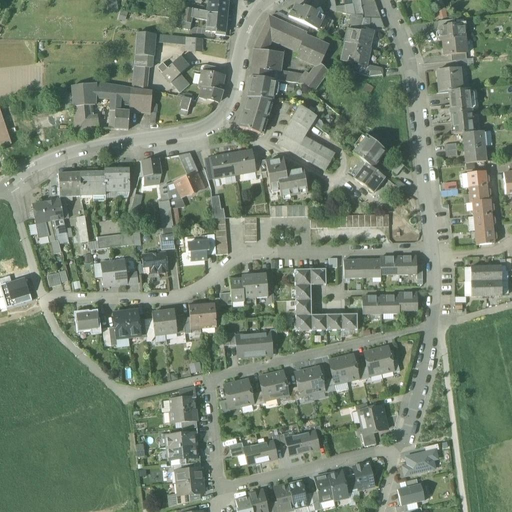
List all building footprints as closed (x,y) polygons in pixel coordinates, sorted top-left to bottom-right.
[(228,2),(219,0),(208,0),(207,9),(206,13),(207,13),(217,14),(227,15),(228,2)] [(334,0),(329,0),(328,0),(330,11),(337,12),(334,0)] [(360,0),(352,0),(355,16),(363,17),(360,0)] [(381,20),(373,0),(360,0),(363,17),(363,19),(364,19),(370,20),(381,20)] [(427,0),(425,0),(419,2),(424,19),(432,16),(427,0)] [(185,3),(177,2),(175,9),(174,19),(182,20),(184,9),(185,3)] [(203,7),(185,3),(184,9),(193,11),(206,13),(207,9),(203,9),(203,7)] [(444,6),(436,8),(439,20),(447,18),(444,6)] [(323,17),(304,8),(303,10),(296,7),(295,8),(292,13),(291,12),(288,18),(309,27),(317,31),(323,17)] [(184,9),(182,20),(182,23),(191,24),(192,19),(193,11),(184,9)] [(206,13),(193,11),(192,19),(207,21),(207,13),(206,13)] [(217,14),(207,13),(207,21),(206,32),(216,33),(217,14)] [(288,18),(278,13),(269,18),(306,34),(309,27),(288,18)] [(227,15),(217,14),(216,33),(225,34),(227,15)] [(355,16),(351,16),(349,29),(360,32),(363,21),(364,19),(363,19),(363,17),(355,16)] [(323,17),(317,31),(327,35),(334,22),(323,17)] [(306,34),(269,18),(261,36),(297,53),(305,36),(306,34)] [(170,19),(169,19),(168,27),(190,30),(191,24),(182,23),(182,20),(174,19),(170,19)] [(366,31),(369,32),(370,28),(370,20),(364,19),(363,21),(360,32),(365,33),(366,31)] [(381,20),(370,20),(370,28),(384,28),(381,20)] [(455,26),(439,28),(437,30),(438,32),(439,33),(440,42),(443,42),(443,41),(464,39),(463,26),(455,26)] [(349,29),(348,29),(344,43),(345,43),(357,46),(360,32),(349,29)] [(365,33),(360,32),(357,46),(369,49),(369,48),(373,32),(369,32),(366,31),(365,33)] [(153,35),(137,34),(135,56),(152,58),(153,41),(153,35)] [(186,38),(153,35),(153,41),(167,42),(167,44),(186,45),(186,38)] [(305,36),(297,53),(295,57),(297,59),(316,67),(319,68),(320,66),(329,47),(305,36)] [(196,39),(186,38),(186,45),(185,52),(195,53),(196,39)] [(464,39),(443,41),(443,42),(444,56),(451,56),(466,54),(464,39)] [(357,46),(345,43),(341,61),(347,63),(349,57),(354,59),(357,46)] [(369,49),(357,46),(354,59),(359,60),(358,66),(366,68),(370,49),(369,48),(369,49)] [(271,53),(254,51),(251,69),(268,71),(271,53)] [(282,55),(271,53),(268,71),(280,73),(280,72),(282,55)] [(152,58),(135,56),(135,67),(149,68),(151,69),(152,58)] [(167,69),(162,74),(171,83),(179,76),(188,68),(180,59),(167,69)] [(167,69),(163,64),(158,69),(162,74),(167,69)] [(216,68),(204,65),(203,72),(215,75),(216,68)] [(319,68),(316,67),(310,76),(320,83),(328,73),(320,66),(319,68)] [(366,68),(358,66),(356,74),(369,77),(370,72),(365,70),(366,68)] [(135,67),(132,90),(136,90),(146,92),(149,68),(135,67)] [(268,71),(251,69),(250,77),(276,81),(279,82),(280,73),(268,71)] [(458,70),(436,72),(438,94),(449,93),(460,91),(458,70)] [(203,72),(202,72),(199,87),(202,87),(209,89),(221,91),(224,77),(203,72)] [(304,76),(280,72),(280,73),(279,82),(298,85),(304,76)] [(310,76),(306,73),(304,76),(298,85),(303,85),(313,92),(320,83),(310,76)] [(189,86),(179,76),(171,83),(180,94),(189,86)] [(276,81),(252,77),(248,99),(270,101),(272,101),(276,81)] [(96,85),(71,87),(71,89),(73,107),(73,108),(87,107),(95,106),(95,98),(96,85)] [(132,90),(96,85),(95,98),(111,100),(111,105),(120,106),(121,102),(130,103),(135,103),(136,90),(132,90)] [(209,89),(202,87),(200,96),(206,98),(209,89)] [(71,89),(52,91),(54,110),(73,107),(71,89)] [(221,91),(209,89),(206,98),(206,99),(219,103),(222,91),(221,91)] [(146,92),(136,90),(135,103),(135,114),(150,115),(151,93),(146,92)] [(460,91),(449,93),(451,114),(471,112),(468,91),(460,91)] [(191,100),(185,98),(181,111),(187,112),(191,100)] [(270,101),(248,99),(239,128),(261,135),(270,101)] [(316,118),(300,106),(291,121),(308,132),(316,118)] [(87,107),(73,108),(74,115),(85,114),(88,114),(87,107)] [(0,110),(0,148),(11,145),(0,110)] [(120,111),(115,111),(115,112),(114,130),(128,131),(129,113),(129,112),(120,111)] [(471,112),(451,114),(453,136),(463,135),(473,134),(471,112)] [(85,114),(74,115),(75,134),(95,131),(93,120),(85,121),(85,114)] [(301,143),(304,138),(308,132),(291,121),(283,133),(301,143)] [(301,143),(283,133),(276,145),(295,155),(301,143)] [(473,134),(463,135),(464,149),(484,148),(484,147),(483,133),(473,134)] [(385,151),(366,136),(352,155),(365,164),(372,169),(385,151)] [(335,154),(304,138),(301,143),(295,155),(325,172),(335,154)] [(464,149),(464,150),(466,164),(486,162),(484,148),(464,149)] [(254,165),(252,152),(231,155),(235,175),(255,172),(254,165)] [(198,172),(189,155),(179,156),(188,176),(196,172),(198,172)] [(231,155),(212,158),(214,170),(215,179),(235,175),(231,155)] [(159,159),(142,162),(144,178),(162,175),(159,159)] [(404,166),(394,159),(387,168),(397,176),(404,166)] [(283,160),(265,163),(267,172),(270,191),(279,189),(281,198),(300,194),(300,191),(307,190),(305,183),(303,170),(286,173),(283,160)] [(372,169),(365,164),(354,180),(373,194),(385,179),(372,169)] [(510,174),(503,175),(505,195),(511,194),(511,166),(509,167),(510,174)] [(129,169),(117,170),(117,193),(129,193),(129,169)] [(117,170),(105,170),(105,173),(105,193),(117,193),(117,170)] [(188,176),(173,183),(180,198),(182,197),(203,188),(196,172),(188,176)] [(485,172),(467,174),(467,175),(462,175),(463,189),(468,189),(486,187),(486,184),(488,184),(489,182),(488,178),(487,177),(485,177),(485,172)] [(93,173),(80,174),(81,197),(93,196),(93,173)] [(105,173),(93,173),(93,196),(105,196),(105,193),(105,173)] [(80,174),(58,175),(59,198),(65,198),(81,197),(80,174)] [(407,188),(398,181),(394,186),(404,193),(407,188)] [(455,183),(442,183),(443,196),(456,195),(455,183)] [(166,186),(160,188),(163,203),(169,202),(169,201),(170,201),(166,186)] [(486,187),(468,189),(469,204),(472,204),(472,203),(487,202),(487,201),(488,201),(487,197),(489,197),(490,196),(489,191),(488,191),(487,191),(486,187)] [(135,195),(131,211),(131,219),(132,234),(139,233),(141,233),(141,220),(142,209),(138,208),(141,197),(135,195)] [(219,197),(211,198),(213,220),(225,219),(223,210),(221,210),(219,197)] [(65,198),(59,198),(60,200),(63,219),(68,218),(65,198)] [(180,198),(170,200),(171,207),(171,208),(176,206),(179,206),(182,205),(180,198)] [(60,200),(51,202),(54,222),(58,221),(63,220),(63,219),(60,200)] [(487,202),(472,203),(472,204),(473,217),(491,216),(491,212),(492,212),(493,211),(493,206),(492,206),(490,206),(490,201),(488,201),(487,201),(487,202)] [(51,202),(42,204),(46,223),(50,222),(54,222),(51,202)] [(163,203),(159,204),(163,230),(173,228),(172,222),(170,207),(169,202),(163,203)] [(42,204),(32,206),(38,239),(49,237),(45,223),(46,223),(42,204)] [(310,206),(270,207),(270,218),(310,217),(310,206)] [(491,216),(473,217),(474,232),(492,230),(492,226),(494,226),(495,225),(494,220),(493,219),(491,219),(491,216)] [(84,217),(77,218),(81,243),(88,241),(85,220),(84,217)] [(173,228),(163,230),(164,237),(173,235),(174,235),(173,228)] [(492,230),(474,232),(476,247),(494,245),(493,241),(495,241),(496,240),(496,235),(494,234),(493,234),(492,230)] [(132,234),(121,235),(123,247),(134,246),(132,234)] [(164,237),(159,237),(161,252),(175,250),(173,235),(164,237)] [(214,235),(207,236),(207,242),(208,242),(209,252),(216,251),(216,250),(215,244),(214,238),(214,235)] [(207,242),(188,244),(189,253),(191,253),(191,262),(206,261),(205,252),(209,252),(208,242),(207,242)] [(165,254),(143,256),(144,266),(149,265),(151,274),(158,274),(159,275),(165,274),(165,273),(167,273),(165,254)] [(411,257),(398,258),(398,273),(403,273),(403,276),(416,275),(416,266),(416,260),(411,260),(411,257)] [(398,258),(385,258),(385,260),(380,260),(380,276),(381,276),(393,276),(393,273),(398,273),(398,258)] [(337,268),(337,259),(329,259),(329,269),(337,268)] [(380,260),(367,261),(367,263),(362,263),(362,279),(375,279),(375,276),(380,276),(380,260)] [(124,261),(112,263),(115,286),(127,284),(126,274),(124,261)] [(357,263),(357,261),(344,261),(344,276),(349,276),(349,279),(362,279),(362,263),(357,263)] [(112,263),(100,264),(103,287),(115,286),(112,263)] [(485,267),(470,268),(471,283),(486,282),(485,267)] [(500,267),(485,267),(486,282),(499,282),(507,282),(507,281),(507,272),(506,272),(505,267),(500,267)] [(325,270),(310,271),(310,286),(311,286),(325,286),(326,286),(326,285),(325,285),(325,271),(325,270)] [(310,271),(295,271),(295,286),(310,286),(310,271)] [(137,273),(126,274),(127,284),(127,286),(138,284),(137,273)] [(58,274),(47,277),(49,288),(61,286),(58,274)] [(266,275),(254,276),(255,299),(268,298),(267,292),(266,275)] [(237,280),(230,280),(231,293),(231,303),(232,303),(244,302),(244,300),(255,299),(254,276),(241,277),(242,279),(241,279),(241,281),(237,281),(237,280)] [(0,285),(11,283),(10,277),(0,279),(0,285)] [(11,283),(0,285),(0,288),(6,309),(31,301),(25,279),(11,283)] [(486,282),(471,283),(471,298),(486,297),(486,282)] [(499,282),(486,282),(486,297),(501,297),(501,295),(507,295),(507,294),(507,282),(499,282)] [(310,286),(295,286),(295,301),(311,301),(311,286),(310,286)] [(231,293),(219,295),(220,299),(220,306),(232,305),(232,303),(231,303),(231,293)] [(417,294),(403,294),(404,296),(399,296),(399,312),(412,312),(412,309),(417,309),(417,294)] [(399,312),(399,296),(386,297),(386,299),(381,299),(381,312),(381,315),(394,315),(394,312),(399,312)] [(381,297),(368,297),(368,299),(362,300),(363,315),(376,315),(376,312),(381,312),(381,299),(381,297)] [(311,301),(295,301),(296,317),(311,316),(311,301)] [(214,303),(198,304),(201,329),(216,328),(215,311),(214,303)] [(198,304),(189,305),(190,318),(191,330),(201,329),(198,304)] [(92,312),(89,312),(89,311),(74,313),(75,326),(76,326),(77,334),(90,332),(91,336),(101,335),(99,320),(98,320),(97,311),(92,312)] [(137,311),(125,313),(128,339),(139,337),(140,337),(138,321),(137,311)] [(174,311),(163,312),(166,336),(177,334),(175,316),(174,311)] [(163,312),(152,314),(152,320),(154,337),(166,336),(163,312)] [(125,313),(113,314),(115,328),(116,340),(117,340),(128,339),(125,313)] [(185,333),(183,315),(175,316),(177,334),(185,333)] [(356,315),(341,316),(342,331),(356,331),(357,331),(357,330),(357,316),(357,315),(356,315)] [(311,332),(311,316),(296,317),(296,331),(296,332),(311,332)] [(326,316),(311,316),(311,332),(326,331),(326,316)] [(341,316),(326,316),(326,331),(342,331),(341,316)] [(152,320),(144,321),(146,338),(147,342),(151,342),(154,338),(154,337),(152,320)] [(146,338),(144,321),(138,321),(140,337),(139,337),(140,339),(146,338)] [(115,328),(109,329),(111,347),(118,346),(117,340),(116,340),(115,328)] [(109,329),(102,330),(104,347),(111,347),(109,329)] [(235,334),(223,335),(224,347),(236,346),(235,337),(235,334)] [(270,334),(258,335),(260,357),(272,356),(271,343),(270,334)] [(258,335),(247,336),(249,358),(260,357),(258,335)] [(247,336),(235,337),(236,346),(237,359),(249,358),(247,336)] [(388,348),(376,351),(381,374),(393,371),(391,362),(388,348)] [(376,351),(364,353),(367,367),(370,377),(381,374),(376,351)] [(356,370),(352,356),(341,359),(346,382),(358,380),(356,370)] [(341,359),(329,362),(333,379),(335,385),(346,382),(341,359)] [(397,360),(391,362),(393,371),(394,374),(399,372),(397,360)] [(198,362),(188,364),(189,373),(199,372),(198,362)] [(367,367),(362,369),(364,381),(370,379),(370,377),(367,367)] [(318,368),(307,371),(312,394),(324,392),(322,382),(318,368)] [(362,369),(356,370),(358,380),(359,382),(364,381),(362,369)] [(312,394),(307,371),(295,374),(298,388),(300,397),(312,394)] [(286,390),(282,373),(271,376),(276,399),(288,396),(286,390)] [(271,376),(259,378),(262,392),(265,402),(276,399),(271,376)] [(333,379),(327,381),(330,393),(336,391),(335,385),(333,379)] [(247,381),(236,384),(241,407),(253,404),(251,395),(247,381)] [(327,381),(322,382),(324,392),(324,394),(330,393),(327,381)] [(236,384),(224,386),(227,400),(230,410),(241,407),(236,384)] [(195,388),(179,391),(179,399),(194,397),(194,399),(196,399),(195,388)] [(298,388),(292,389),(295,401),(301,400),(300,397),(298,388)] [(292,389),(286,390),(288,396),(289,402),(295,401),(292,389)] [(262,392),(256,394),(259,406),(265,404),(265,402),(262,392)] [(256,394),(251,395),(253,404),(254,407),(259,406),(256,394)] [(179,399),(169,400),(170,413),(195,410),(194,399),(194,397),(179,399)] [(227,400),(219,402),(222,414),(230,412),(230,410),(227,400)] [(366,404),(355,407),(356,412),(358,412),(368,410),(366,404)] [(368,410),(358,412),(361,424),(384,418),(381,407),(368,410)] [(195,410),(170,413),(171,425),(181,424),(196,422),(195,410)] [(384,418),(361,424),(363,435),(373,433),(387,430),(384,418)] [(320,426),(314,428),(315,432),(317,439),(322,438),(320,426)] [(315,432),(300,436),(304,454),(319,450),(317,439),(315,432)] [(363,435),(362,436),(364,447),(376,445),(373,433),(363,435)] [(182,435),(166,437),(167,449),(195,446),(194,435),(194,434),(182,435)] [(284,435),(278,436),(281,448),(286,446),(285,440),(284,435)] [(278,436),(272,438),(273,442),(275,449),(281,448),(278,436)] [(300,436),(285,440),(286,446),(289,457),(304,454),(300,436)] [(273,442),(258,446),(262,463),(277,460),(275,449),(273,442)] [(242,444),(229,447),(231,458),(244,455),(243,449),(242,444)] [(424,448),(425,454),(435,452),(435,453),(438,452),(436,445),(424,448)] [(195,446),(167,449),(169,461),(185,459),(197,458),(196,458),(195,446)] [(243,449),(244,455),(247,467),(262,463),(258,446),(243,449)] [(435,453),(435,452),(425,454),(406,458),(408,467),(403,468),(405,476),(434,469),(432,461),(437,459),(435,453)] [(197,458),(185,459),(185,465),(194,465),(200,464),(200,457),(196,458),(197,458)] [(368,464),(353,468),(354,475),(358,490),(358,491),(374,487),(368,464)] [(181,472),(176,472),(177,484),(202,482),(201,470),(181,472)] [(342,472),(335,474),(335,475),(332,476),(331,475),(327,476),(333,499),(333,501),(347,498),(347,495),(343,477),(342,472)] [(354,475),(348,476),(352,492),(358,490),(354,475)] [(327,476),(314,479),(317,492),(316,492),(316,493),(317,493),(319,502),(320,502),(333,499),(327,476)] [(348,476),(343,477),(347,495),(353,493),(352,492),(348,476)] [(417,480),(405,483),(406,489),(418,486),(417,480)] [(202,482),(177,484),(178,495),(178,496),(189,495),(203,494),(202,482)] [(302,482),(288,485),(294,510),(307,507),(308,507),(305,495),(302,482)] [(288,485),(274,488),(277,502),(279,511),(286,511),(294,510),(288,485)] [(406,489),(398,491),(402,508),(425,502),(421,485),(418,486),(406,489)] [(262,491),(248,495),(248,497),(249,497),(252,511),(266,511),(265,505),(262,491)] [(316,493),(311,494),(315,511),(322,510),(320,502),(319,502),(317,493),(316,493)] [(311,494),(305,495),(308,507),(307,507),(308,511),(312,511),(315,511),(311,494)] [(189,495),(178,496),(178,495),(175,495),(176,506),(190,503),(189,495)] [(248,497),(235,501),(237,511),(252,511),(249,497),(248,497)]
